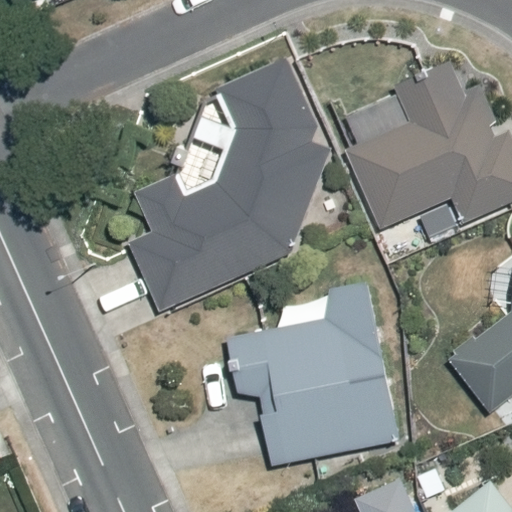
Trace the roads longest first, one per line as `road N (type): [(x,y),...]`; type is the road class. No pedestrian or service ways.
road 1 (secondary): [(0,237),(122,511)]
road 2 (residential): [(240,0),(0,110)]
